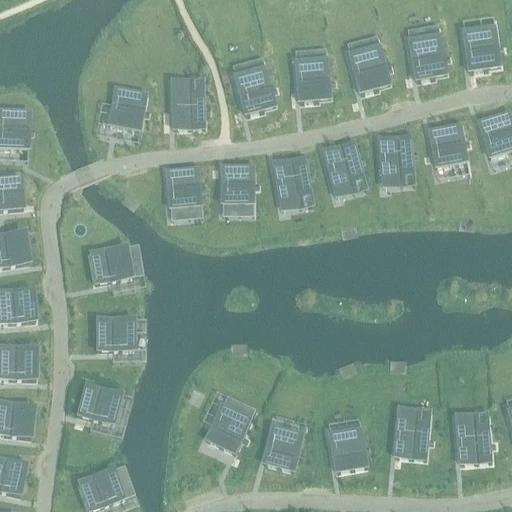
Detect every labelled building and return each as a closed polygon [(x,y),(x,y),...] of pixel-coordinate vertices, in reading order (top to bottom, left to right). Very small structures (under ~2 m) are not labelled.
[(297,17),(297,49),(311,49),(311,17),(297,17)] [(482,38),(465,40),(470,77),(488,74),(488,71),(500,70),(495,33),(481,35),(482,38)] [(427,47),(410,50),(417,86),(435,83),(435,80),(447,78),(441,41),(427,43),(427,47)] [(367,59),(351,63),(361,99),(379,94),(378,91),(390,88),(380,52),(367,56),(367,59)] [(314,69),(297,71),(300,108),(318,106),(318,103),(331,102),(328,65),(313,66),(314,69)] [(253,80),(236,85),(246,120),(264,116),(263,113),(276,109),(266,74),(252,77),(253,80)] [(116,94),(110,130),(140,136),(147,99),(116,94)] [(205,133),(204,96),(173,97),(174,134),(205,133)] [(0,152),(28,154),(29,117),(0,115),(0,152)] [(511,126),(509,118),(479,127),(491,163),(511,155),(511,126)] [(460,130),(430,136),(436,173),(467,167),(460,130)] [(411,142),(380,144),(383,181),(414,179),(411,142)] [(354,148),(324,156),(334,192),(364,184),(354,148)] [(312,199),(305,163),(274,168),(281,205),(312,199)] [(254,209),(254,172),(222,172),(222,209),(254,209)] [(199,174),(167,177),(171,214),(202,211),(199,174)] [(0,214),(23,213),(20,182),(0,183),(0,214)] [(21,237),(0,240),(0,271),(29,267),(26,249),(23,250),(21,237)] [(90,255),(95,288),(131,283),(127,250),(90,255)] [(30,295),(0,296),(0,328),(35,326),(34,307),(31,307),(30,295)] [(133,323),(96,323),(96,354),(133,355),(133,323)] [(33,353),(0,352),(0,383),(36,384),(36,366),(33,366),(33,353)] [(493,368),(491,407),(505,408),(507,369),(493,368)] [(85,389),(77,419),(113,429),(121,399),(85,389)] [(0,439),(30,443),(32,424),(30,424),(31,411),(0,407),(0,439)] [(235,458),(251,425),(223,411),(207,445),(235,458)] [(395,461),(426,464),(430,427),(398,424),(395,461)] [(460,469),(491,466),(489,429),(457,432),(460,469)] [(294,476),(303,440),(273,432),(263,468),(294,476)] [(367,471),(361,435),(330,440),(337,477),(367,471)] [(0,495),(20,500),(24,482),(21,481),(23,469),(0,464),(0,495)] [(86,511),(98,511),(123,503),(112,474),(77,487),(86,511)]
